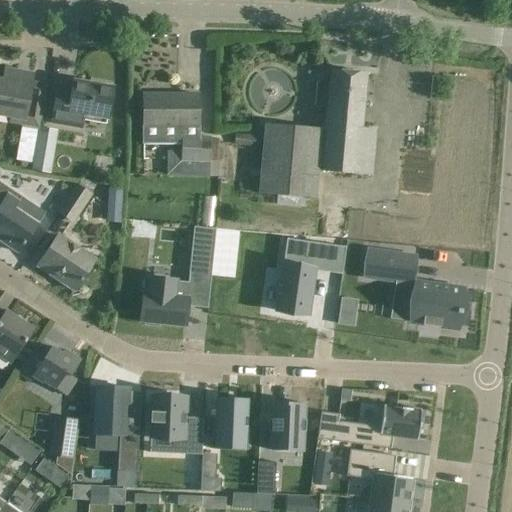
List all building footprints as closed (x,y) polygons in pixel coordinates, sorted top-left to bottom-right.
[(366,74),(331,70),(330,84),(317,83),(314,107),(328,108),(325,130),(264,123),(263,136),(263,145),(258,193),(315,199),(318,171),(371,176),(374,149),(375,129),(361,128),(366,74)] [(0,115),(29,120),(37,75),(12,71),(10,83),(0,80),(0,115)] [(54,106),(51,124),(82,129),(84,120),(84,116),(107,120),(113,88),(73,81),(72,89),(57,87),(54,106)] [(198,95),(143,95),(143,115),(143,125),(143,145),(182,145),(181,161),(209,162),(210,137),(198,136),(198,126),(198,115),(198,95)] [(235,133),(234,143),(263,145),(263,136),(235,133)] [(34,163),(32,171),(50,174),(55,143),(38,140),(37,147),(34,163)] [(19,143),(16,160),(34,163),(37,147),(19,143)] [(3,202),(0,206),(0,240),(17,252),(21,245),(43,213),(27,202),(0,183),(0,198),(4,200),(3,202)] [(89,194),(76,186),(58,212),(71,221),(89,194)] [(108,188),(107,205),(121,206),(122,189),(108,188)] [(215,229),(194,227),(188,275),(210,277),(215,229)] [(94,260),(57,236),(37,265),(74,290),(94,260)] [(278,298),(276,311),(296,314),(296,313),(308,315),(314,271),(342,275),(345,247),(286,239),(278,298)] [(369,253),(365,280),(413,286),(417,259),(369,253)] [(175,291),(176,281),(149,278),(148,293),(143,293),(140,321),(144,321),(145,321),(144,324),(157,326),(159,326),(159,323),(184,325),(188,293),(175,291)] [(463,289),(416,283),(410,322),(458,329),(463,289)] [(338,296),(334,321),(351,323),(354,298),(338,296)] [(32,329),(5,312),(0,319),(0,355),(10,362),(32,329)] [(21,370),(18,375),(29,382),(34,374),(55,389),(65,395),(69,390),(76,379),(70,376),(80,361),(63,350),(61,354),(51,347),(42,360),(32,353),(21,370)] [(94,435),(119,436),(117,471),(136,472),(138,444),(139,415),(126,415),(128,388),(96,387),(96,392),(92,392),(91,412),(95,413),(94,435)] [(350,401),(351,391),(341,389),(340,400),(350,401)] [(148,412),(147,413),(150,413),(149,422),(147,422),(147,423),(151,423),(150,437),(172,438),(171,454),(201,455),(203,419),(184,418),(185,398),(176,398),(176,397),(161,396),(161,397),(152,397),(151,412),(148,412)] [(213,449),(215,449),(215,447),(244,449),(244,451),(246,451),(248,399),(247,399),(247,401),(217,400),(217,398),(216,398),(213,449)] [(271,436),(270,450),(302,451),(303,433),(303,432),(305,432),(305,420),(304,420),(304,404),(272,402),(271,436)] [(321,412),(317,439),(353,444),(390,449),(392,436),(418,440),(422,411),(378,405),(375,427),(338,421),(339,414),(321,412)] [(49,459),(73,462),(79,423),(55,419),(49,459)] [(0,442),(8,431),(9,430),(10,429),(0,421),(0,442)] [(0,442),(0,443),(11,451),(20,438),(9,430),(8,431),(0,442)] [(350,450),(346,476),(373,480),(370,501),(409,506),(412,478),(393,475),(395,456),(350,450)] [(275,462),(257,462),(256,494),(274,494),(275,462)] [(48,481),(60,489),(68,478),(56,469),(48,481)] [(300,471),(301,495),(313,495),(312,470),(300,471)] [(200,478),(200,491),(220,492),(221,478),(200,478)] [(134,494),(134,504),(146,504),(146,495),(134,494)] [(146,495),(146,504),(158,504),(158,495),(146,495)] [(177,496),(177,505),(189,506),(189,496),(177,496)] [(189,496),(189,506),(201,506),(201,497),(189,496)] [(407,511),(409,506),(370,501),(368,511),(407,511)]
